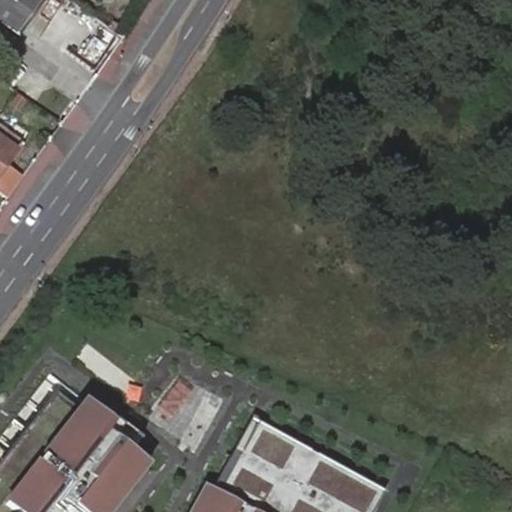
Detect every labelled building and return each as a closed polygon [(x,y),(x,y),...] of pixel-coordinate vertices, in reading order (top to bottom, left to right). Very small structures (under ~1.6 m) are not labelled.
[(13,0),(0,0),(0,17),(8,7),(13,0)] [(13,0),(8,7),(15,12),(23,0),(13,0)] [(57,0),(23,0),(15,12),(37,28),(58,1),(57,0)] [(52,110),(66,119),(74,107),(61,98),(52,110)] [(0,179),(22,148),(0,132),(0,179)] [(108,511),(147,466),(52,392),(0,459),(0,511),(369,511),(385,482),(248,420),(200,511),(108,511)]
